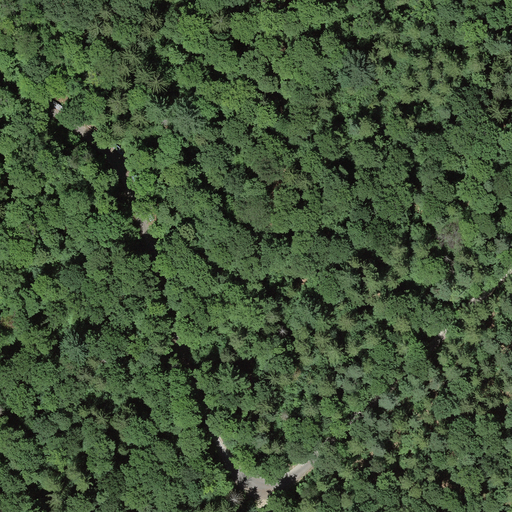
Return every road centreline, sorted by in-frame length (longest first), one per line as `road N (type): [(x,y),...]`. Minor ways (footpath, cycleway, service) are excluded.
road 1 (track): [(511,268),(262,498),(213,432),(137,196),(120,167),(94,136),(0,77)]
road 2 (track): [(237,472),(280,178),(288,0)]
